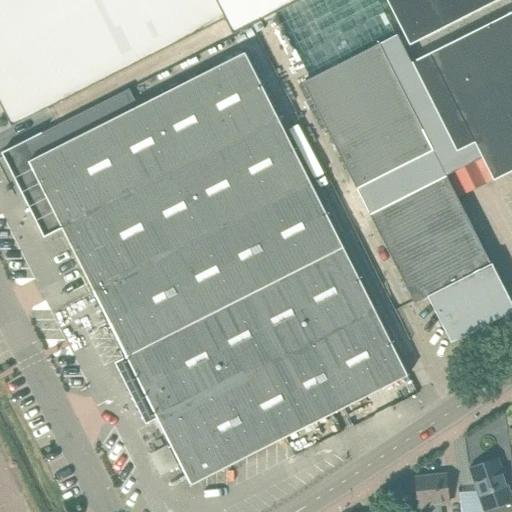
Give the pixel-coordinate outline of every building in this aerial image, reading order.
[(47,108),(65,99),(260,0),(0,0),(0,102),(1,104),(36,87),(47,108)] [(499,0),(386,0),(410,46),(423,39),(499,0)] [(511,12),(413,62),(464,166),(482,157),(494,180),(511,171),(511,12)] [(511,306),(446,175),(464,166),(413,62),(394,71),(380,44),(303,82),(415,304),(429,296),(452,341),(511,310),(511,306)] [(129,89),(20,144),(2,153),(44,237),(62,228),(192,485),(408,376),(245,53),(138,107),(129,89)] [(511,498),(498,458),(469,467),(483,511),(511,511),(511,509),(511,498)] [(416,477),(418,497),(419,507),(423,506),(423,511),(441,511),(441,503),(449,503),(445,474),(416,477)]
